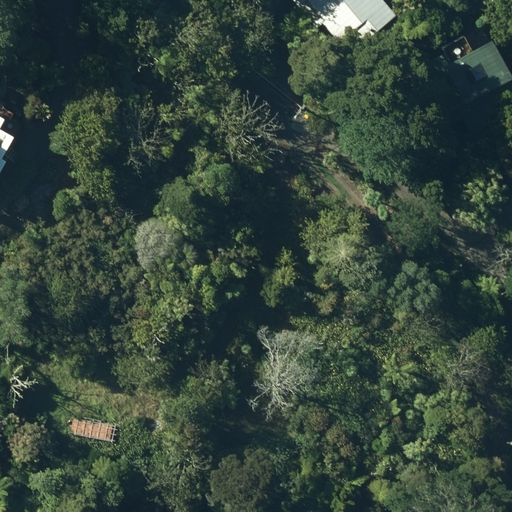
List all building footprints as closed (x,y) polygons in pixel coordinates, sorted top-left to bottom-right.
[(353,34),(364,47),(403,15),(389,0),(295,0),(319,28),(325,23),(342,43),(353,34)] [(464,0),(453,7),(460,19),(476,9),(470,0),(464,0)] [(431,58),(463,118),(492,103),(481,83),(499,73),(477,33),(431,58)] [(0,160),(5,151),(1,149),(12,127),(0,120),(4,112),(0,110),(0,160)] [(119,418),(71,409),(66,437),(114,446),(119,418)]
